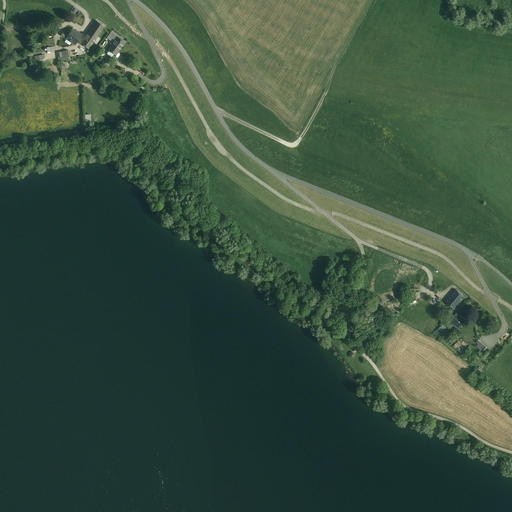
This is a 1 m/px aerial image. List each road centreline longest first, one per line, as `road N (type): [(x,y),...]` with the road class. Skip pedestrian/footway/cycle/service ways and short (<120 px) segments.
road 1 (track): [(104,0),(164,53),(216,143),(247,172),(286,200),(450,261),(511,308)]
road 2 (unclassified): [(134,0),(178,42),(251,154),(477,255)]
road 3 (track): [(217,108),(293,145),(324,94)]
